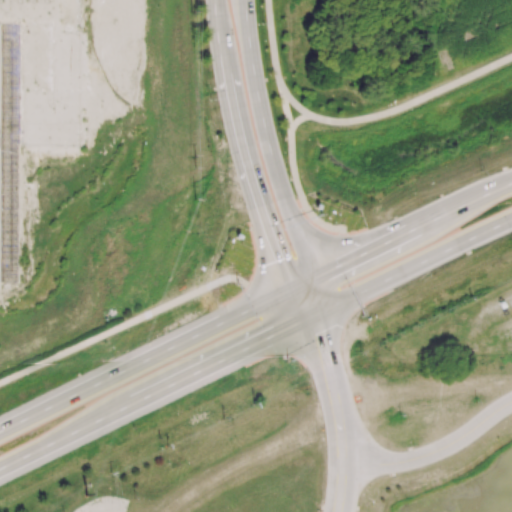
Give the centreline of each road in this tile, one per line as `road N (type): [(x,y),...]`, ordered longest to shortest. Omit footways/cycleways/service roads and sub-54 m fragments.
road 1 (primary): [(0,468),(311,318)]
road 2 (secondary): [(215,0),(228,105),(255,211),(287,293),(311,318)]
road 3 (primary): [(287,293),(0,433)]
road 4 (primary): [(311,318),(511,219)]
road 5 (secondary): [(285,206),(244,0)]
road 6 (residential): [(511,407),(448,443),(345,481)]
road 7 (primary): [(425,226),(332,241),(308,231),(285,206)]
road 8 (primary): [(407,234),(287,293)]
